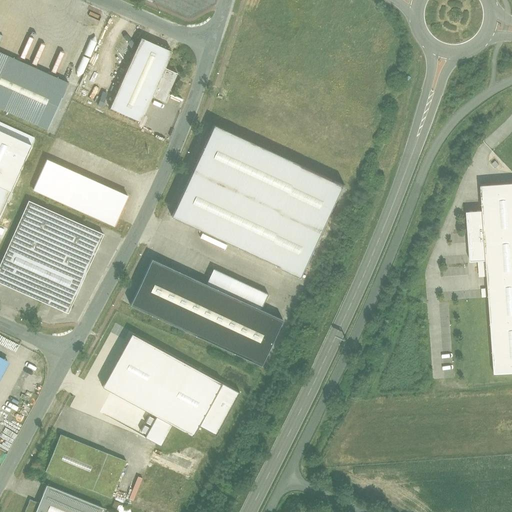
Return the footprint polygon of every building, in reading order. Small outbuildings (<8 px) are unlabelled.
[(139,36),(108,106),(137,118),(147,94),(161,100),(174,70),(163,65),(170,50),(139,36)] [(0,52),(0,109),(46,130),(67,83),(0,52)] [(172,217),(303,276),(342,191),(211,131),(172,217)] [(0,134),(0,190),(9,194),(30,148),(0,134)] [(47,162),(33,193),(114,228),(127,198),(47,162)] [(511,179),(479,182),(481,208),(465,209),(469,256),(483,255),(492,371),(511,369),(511,179)] [(0,213),(9,194),(0,190),(0,213)] [(28,201),(0,263),(0,282),(68,312),(103,234),(28,201)] [(135,303),(264,364),(284,321),(155,260),(135,303)] [(130,331),(100,384),(191,434),(196,424),(215,434),(239,391),(130,331)] [(0,378),(8,362),(0,358),(0,378)] [(130,462),(64,436),(50,472),(116,499),(130,462)] [(134,476),(129,499),(135,501),(140,478),(134,476)] [(104,511),(105,509),(47,488),(41,505),(28,500),(23,511),(104,511)] [(114,501),(111,509),(116,511),(129,511),(131,508),(114,501)]
